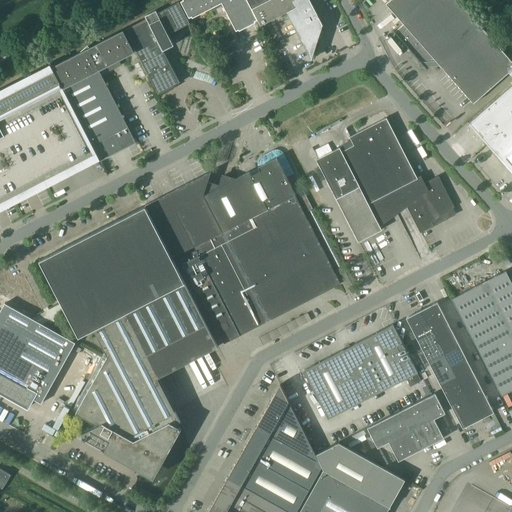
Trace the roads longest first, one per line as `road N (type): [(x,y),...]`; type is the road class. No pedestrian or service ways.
road 1 (unclassified): [(173,511),(259,361),(511,228)]
road 2 (unclassified): [(0,249),(367,56)]
road 3 (unclassified): [(511,226),(367,56)]
road 4 (unclassified): [(142,511),(0,431)]
road 5 (unclassified): [(421,511),(446,470),(511,436)]
